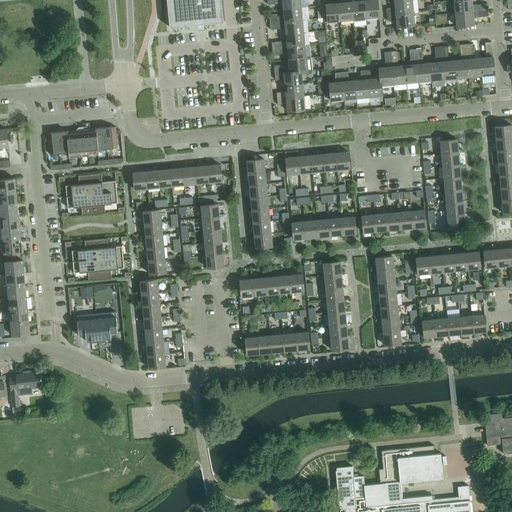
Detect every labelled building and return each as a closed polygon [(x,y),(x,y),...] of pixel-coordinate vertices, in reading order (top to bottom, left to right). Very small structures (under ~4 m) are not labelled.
[(166,0),(169,23),(169,27),(172,27),(223,22),(221,0),(166,0)] [(283,9),(301,7),(300,0),(267,0),(268,4),(280,3),(283,2),(283,9)] [(341,20),(339,0),(332,0),(332,1),(333,1),(333,3),(326,4),(328,21),(341,20)] [(339,0),(341,20),(353,19),(352,1),(345,2),(344,0),(339,0)] [(352,1),(353,19),(366,17),(364,0),(358,0),(359,0),(352,1)] [(364,0),(366,17),(379,16),(377,0),(364,0)] [(411,0),(397,0),(394,0),(395,8),(393,8),(393,7),(386,8),(387,14),(413,11),(411,0)] [(455,13),(488,10),(487,3),(475,5),(472,5),(471,0),(454,0),(455,13)] [(301,7),(283,9),(284,16),(282,16),(269,17),(270,23),(302,20),(301,7)] [(488,10),(455,13),(456,26),(474,24),(473,17),(475,16),(475,17),(488,16),(488,10)] [(413,11),(387,14),(387,20),(394,19),(396,18),(397,26),(414,24),(413,11)] [(286,34),(304,32),(302,20),(270,23),(270,29),(283,28),(283,27),(285,27),(286,34)] [(304,32),(286,34),(286,41),(284,41),(272,42),(272,48),(305,45),(304,32)] [(479,57),(481,75),(494,74),(491,41),(484,42),(485,55),(486,55),(486,57),(479,57)] [(465,44),(468,77),(481,75),(479,57),(473,58),(472,56),(473,56),(472,43),(465,44)] [(454,60),(456,78),(468,77),(465,44),(459,45),(460,57),(461,57),(461,59),(454,60)] [(288,59),(306,58),(305,45),(272,48),(273,55),(286,53),(285,53),(288,52),(288,59)] [(429,62),(431,80),(443,79),(440,46),(434,47),(435,60),(436,60),(436,62),(429,62)] [(440,46),(443,79),(456,78),(454,60),(447,61),(447,59),(448,59),(446,46),(440,46)] [(415,49),(418,81),(431,80),(429,62),(422,63),(422,61),(423,61),(421,48),(415,49)] [(404,65),(406,83),(418,81),(415,49),(409,49),(410,62),(411,62),(411,64),(404,65)] [(393,84),(390,51),(384,52),(385,65),(386,64),(386,67),(378,67),(379,77),(380,85),(381,85),(393,84)] [(406,83),(404,65),(397,65),(397,63),(396,51),(390,51),(393,84),(406,83)] [(306,58),(288,59),(289,66),(287,67),(287,66),(274,67),(275,73),(301,71),(302,71),(307,71),(306,58)] [(366,70),(369,96),(382,95),(381,85),(380,85),(379,77),(373,78),(373,76),(373,69),(366,70)] [(355,80),(356,98),(369,96),(366,70),(360,70),(361,77),(362,79),(355,80)] [(285,85),(303,83),(302,71),(301,71),(275,73),(275,80),(282,79),(285,78),(285,85)] [(341,72),(344,99),(356,98),(355,80),(348,80),(348,78),(348,71),(341,72)] [(344,99),(341,72),(335,73),(335,79),(336,79),(336,82),(329,82),(331,100),(344,99)] [(303,83),(285,85),(286,92),(284,92),(283,91),(276,92),(277,99),(304,96),(303,83)] [(304,96),(277,99),(278,105),(285,104),(285,103),(287,103),(288,111),(305,109),(304,96)] [(496,139),(511,137),(511,131),(511,125),(495,126),(496,139)] [(69,130),(47,133),(49,153),(68,152),(69,155),(99,152),(98,149),(117,147),(115,126),(95,128),(95,130),(69,133),(69,130)] [(0,129),(0,147),(9,146),(7,128),(0,129)] [(497,151),(511,149),(511,137),(496,139),(497,151)] [(440,141),(441,154),(458,152),(456,139),(440,141)] [(511,149),(497,151),(498,164),(511,162),(511,149)] [(335,153),(337,170),(349,168),(348,151),(335,153)] [(458,152),(441,154),(442,166),(459,164),(458,152)] [(337,170),(335,153),(323,154),(324,171),(337,170)] [(310,155),(312,172),(324,171),(323,154),(310,155)] [(312,172),(310,155),(298,156),(300,173),(312,172)] [(300,173),(298,156),(285,157),(287,175),(300,173)] [(248,173),(265,171),(264,159),(247,160),(248,173)] [(499,176),(511,174),(511,162),(498,164),(499,176)] [(208,165),(209,182),(222,181),(220,164),(208,165)] [(443,178),(460,177),(459,164),(442,166),(443,178)] [(195,167),(197,184),(209,182),(208,165),(195,167)] [(197,184),(195,167),(183,168),(184,185),(197,184)] [(184,185),(183,168),(170,169),(172,186),(184,185)] [(158,170),(160,187),(172,186),(170,169),(158,170)] [(146,171),(147,188),(160,187),(158,170),(146,171)] [(147,188),(146,171),(133,173),(134,189),(147,188)] [(249,185),(266,184),(265,171),(248,173),(249,185)] [(101,173),(89,174),(91,194),(116,191),(115,180),(102,182),(101,173)] [(79,184),(65,185),(66,196),(91,194),(89,174),(78,175),(79,184)] [(511,174),(499,176),(500,188),(511,187),(511,174)] [(460,177),(443,178),(445,190),(461,189),(460,177)] [(14,178),(0,179),(0,191),(16,190),(14,178)] [(266,184),(249,185),(250,198),(267,196),(266,184)] [(502,201),(511,199),(511,187),(500,188),(502,201)] [(446,203),(462,201),(461,189),(445,190),(446,203)] [(16,190),(0,191),(0,204),(17,202),(16,190)] [(116,191),(91,194),(93,214),(105,213),(104,204),(118,203),(116,191)] [(91,194),(66,196),(67,208),(81,206),(82,215),(93,214),(91,194)] [(252,210),(269,208),(267,196),(250,198),(252,210)] [(511,199),(502,201),(503,213),(511,212),(511,199)] [(462,201),(446,203),(447,215),(464,213),(462,201)] [(17,202),(0,204),(0,214),(0,216),(18,215),(17,202)] [(202,218),(219,216),(218,203),(201,205),(202,218)] [(269,208),(252,210),(253,222),(270,221),(269,208)] [(145,224),(161,222),(160,209),(143,211),(145,224)] [(411,211),(413,228),(426,226),(424,210),(411,211)] [(413,228),(411,211),(399,212),(401,229),(413,228)] [(387,213),(388,230),(401,229),(399,212),(387,213)] [(388,230),(387,213),(374,214),(376,231),(388,230)] [(464,213),(447,215),(448,228),(465,226),(464,213)] [(376,231),(374,214),(362,215),(363,232),(376,231)] [(18,215),(0,216),(1,228),(19,227),(18,215)] [(219,216),(202,218),(204,230),(220,228),(219,216)] [(342,217),(343,234),(356,233),(354,216),(342,217)] [(343,234),(342,217),(329,219),(331,235),(343,234)] [(317,220),(319,237),(331,235),(329,219),(317,220)] [(319,237),(317,220),(305,221),(306,238),(319,237)] [(254,235),(271,233),(270,221),(253,222),(254,235)] [(306,238),(305,221),(292,222),(294,239),(306,238)] [(146,236),(162,234),(161,222),(145,224),(146,236)] [(3,241),(21,239),(19,227),(1,228),(3,241)] [(205,242),(222,241),(220,228),(204,230),(205,242)] [(271,233),(254,235),(256,247),(272,246),(271,233)] [(162,234),(146,236),(147,248),(164,246),(162,234)] [(107,238),(96,239),(98,259),(123,256),(122,245),(108,247),(107,238)] [(21,239),(3,241),(4,253),(22,251),(21,239)] [(85,249),(72,250),(73,261),(98,259),(96,239),(84,240),(85,249)] [(222,241),(205,242),(206,255),(223,253),(222,241)] [(148,260),(165,259),(164,246),(147,248),(148,260)] [(496,249),(498,266),(510,265),(509,248),(496,249)] [(498,266),(496,249),(484,251),(485,267),(498,266)] [(466,252),(468,269),(481,268),(479,251),(466,252)] [(454,254),(456,270),(468,269),(466,252),(454,254)] [(223,253),(206,255),(207,267),(224,266),(223,253)] [(456,270),(454,254),(442,255),(443,271),(456,270)] [(429,256),(431,273),(443,271),(442,255),(429,256)] [(123,256),(98,259),(100,279),(111,278),(110,269),(124,268),(123,256)] [(377,270),(394,269),(393,256),(376,257),(377,270)] [(431,273),(429,256),(417,257),(418,274),(431,273)] [(98,259),(73,261),(74,273),(87,271),(88,280),(100,279),(98,259)] [(165,259),(148,260),(150,273),(166,271),(165,259)] [(6,274),(24,272),(23,260),(5,261),(6,274)] [(325,275),(341,273),(340,261),(323,262),(325,275)] [(378,282),(395,281),(394,269),(377,270),(378,282)] [(24,272),(6,274),(7,286),(25,284),(24,272)] [(341,273),(325,275),(326,287),(343,286),(341,273)] [(290,275),(291,292),(304,290),(302,274),(290,275)] [(277,276),(279,293),(291,292),(290,275),(277,276)] [(279,293),(277,276),(265,277),(267,294),(279,293)] [(253,278),(254,295),(267,294),(265,277),(253,278)] [(254,295),(253,278),(240,279),(241,296),(254,295)] [(141,294),(158,292),(157,279),(140,281),(141,294)] [(395,281),(378,282),(379,295),(396,293),(395,281)] [(25,284),(7,286),(8,298),(26,296),(25,284)] [(92,286),(80,288),(81,299),(94,298),(92,286)] [(327,300),(344,298),(343,286),(326,287),(327,300)] [(142,306),(159,304),(158,292),(141,294),(142,306)] [(381,307),(397,305),(396,293),(379,295),(381,307)] [(10,310),(28,308),(26,296),(8,298),(10,310)] [(328,312),(345,310),(344,298),(327,300),(328,312)] [(159,304),(142,306),(144,318),(160,317),(159,304)] [(397,305),(381,307),(382,319),(399,318),(397,305)] [(28,308),(10,310),(11,322),(29,321),(28,308)] [(329,324),(346,323),(345,310),(328,312),(329,324)] [(115,311),(96,313),(99,340),(111,339),(110,332),(117,332),(115,311)] [(96,313),(77,315),(79,336),(85,335),(86,341),(99,340),(96,313)] [(472,315),(474,332),(487,331),(485,314),(472,315)] [(474,332),(472,315),(460,316),(462,333),(474,332)] [(448,318),(449,334),(462,333),(460,316),(448,318)] [(145,331),(161,329),(160,317),(144,318),(145,331)] [(383,332),(400,330),(399,318),(382,319),(383,332)] [(449,334),(448,318),(435,319),(437,336),(449,334)] [(437,336),(435,319),(423,320),(424,337),(437,336)] [(29,321),(11,322),(12,335),(30,333),(29,321)] [(346,323),(329,324),(330,337),(347,335),(346,323)] [(161,329),(145,331),(146,343),(163,341),(161,329)] [(400,330),(383,332),(384,344),(401,343),(400,330)] [(295,333),(297,349),(309,348),(308,332),(295,333)] [(297,349),(295,333),(283,334),(284,351),(297,349)] [(270,335),(272,352),(284,351),(283,334),(270,335)] [(272,352),(270,335),(258,336),(260,353),(272,352)] [(347,335),(330,337),(332,349),(348,348),(347,335)] [(260,353),(258,336),(245,337),(247,354),(260,353)] [(147,355),(164,354),(163,341),(146,343),(147,355)] [(164,354),(147,355),(148,368),(165,366),(164,354)] [(9,377),(10,392),(12,407),(16,406),(20,406),(19,394),(25,393),(25,388),(41,387),(40,372),(16,374),(16,377),(9,377)] [(511,416),(502,418),(502,413),(484,414),(487,445),(502,443),(503,453),(511,452),(511,416)] [(352,465),(336,467),(340,509),(345,508),(345,511),(470,511),(471,511),(468,485),(457,486),(458,496),(432,499),(432,495),(402,498),(400,482),(443,478),(441,453),(434,453),(434,445),(381,450),(383,468),(379,469),(379,473),(380,483),(364,485),(363,475),(358,476),(353,476),(352,465)]
